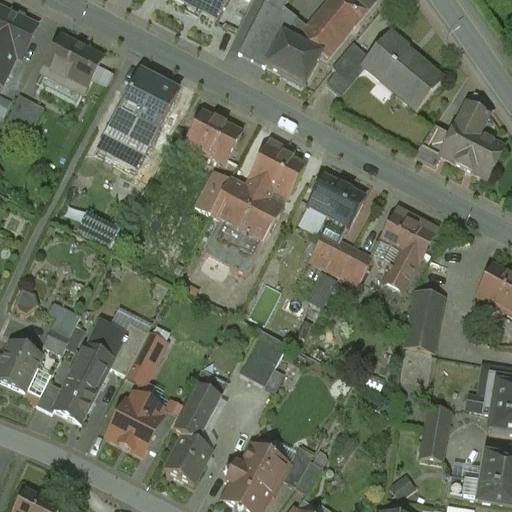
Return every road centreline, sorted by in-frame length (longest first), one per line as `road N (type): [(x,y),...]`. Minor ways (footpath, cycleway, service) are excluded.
road 1 (residential): [(511,239),(65,0)]
road 2 (residential): [(164,511),(0,436)]
